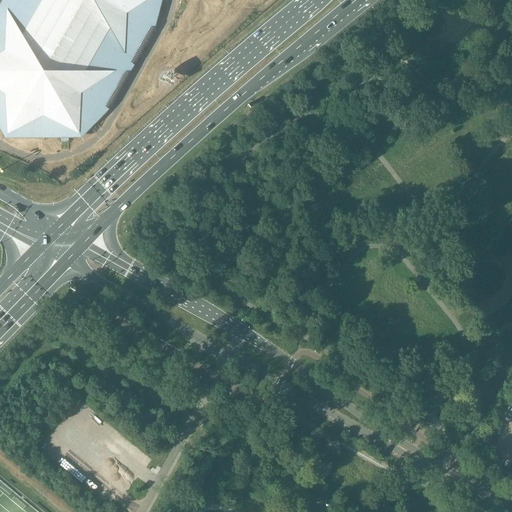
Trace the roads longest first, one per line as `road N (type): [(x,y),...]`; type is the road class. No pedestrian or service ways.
road 1 (tertiary): [(65,262),(388,440)]
road 2 (trunk): [(85,242),(356,0)]
road 3 (tertiary): [(388,440),(291,363),(85,242)]
road 4 (trunk): [(314,0),(59,228)]
road 5 (tertiary): [(511,510),(388,440)]
